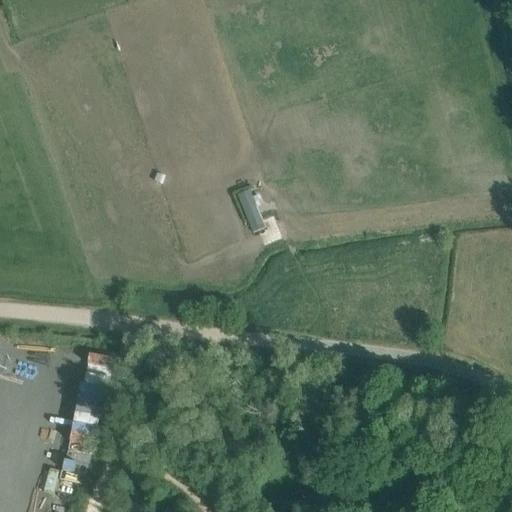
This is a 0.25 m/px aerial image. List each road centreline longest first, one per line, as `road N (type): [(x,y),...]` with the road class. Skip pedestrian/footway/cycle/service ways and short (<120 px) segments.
road 1 (track): [(0,313),(271,342)]
road 2 (unclassified): [(511,395),(467,370),(416,356),(271,342)]
